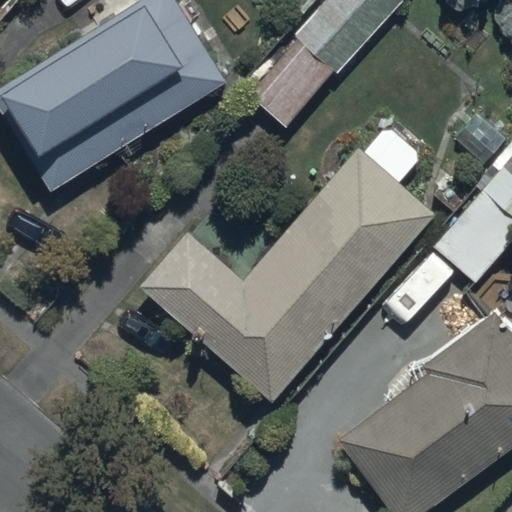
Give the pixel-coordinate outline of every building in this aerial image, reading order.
[(229,74),(183,0),(130,0),(0,80),(0,94),(54,183),(229,74)] [(319,0),(297,26),(303,31),(253,90),(289,120),(336,64),(342,69),(399,0),(319,0)] [(385,123),(365,145),(360,140),(246,269),(192,220),(142,276),(275,394),(440,208),(403,175),(420,156),(419,143),(394,122),(385,123)] [(511,143),(434,239),(479,276),(511,235),(511,143)] [(511,325),(496,305),(424,357),(430,364),(341,433),(402,511),(420,511),(511,442),(511,325)]
